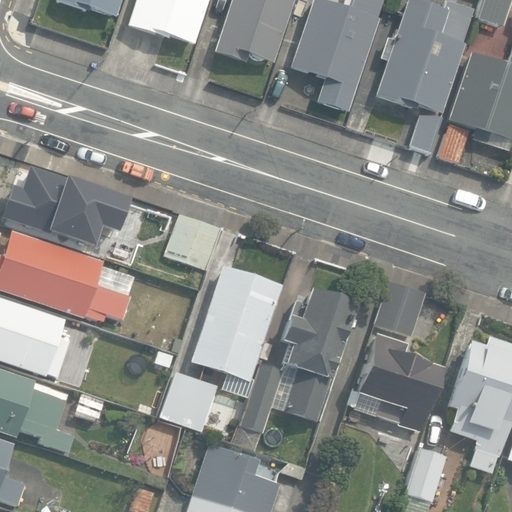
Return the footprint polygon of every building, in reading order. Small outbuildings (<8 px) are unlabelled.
[(78,8),(114,19),(120,0),(56,0),(55,3),(78,10),(78,8)] [(147,62),(184,74),(207,0),(133,0),(125,28),(155,38),(147,62)] [(247,57),(272,65),(293,0),(230,0),(213,54),(244,64),(247,57)] [(311,0),(289,69),(354,90),(378,20),(374,18),(380,0),(344,0),(342,7),(317,0),(311,0)] [(408,106),(440,116),(463,45),(460,44),(471,12),(444,3),(441,11),(407,0),(405,0),(373,98),(407,109),(408,106)] [(480,0),(474,20),(501,29),(510,0),(480,0)] [(435,158),(457,165),(469,129),(511,143),(511,48),(506,66),(469,53),(446,122),(448,122),(435,158)] [(309,100),(344,112),(350,92),(315,80),(309,100)] [(407,150),(427,157),(440,120),(431,117),(417,119),(407,150)] [(47,238),(93,253),(100,232),(113,237),(124,204),(111,199),(112,197),(47,177),(18,167),(0,222),(12,226),(11,227),(47,238)] [(162,258),(204,272),(219,230),(177,216),(162,258)] [(83,317),(102,323),(105,316),(121,322),(129,298),(93,287),(101,263),(47,246),(9,233),(0,257),(0,234),(0,233),(0,293),(82,321),(83,317)] [(249,385),(278,286),(218,268),(186,366),(214,374),(212,382),(218,384),(216,390),(235,396),(236,391),(242,393),(245,384),(249,385)] [(372,327),(409,339),(423,294),(387,283),(372,327)] [(281,413),(314,425),(315,423),(354,306),(307,291),(302,305),(294,302),(288,320),(285,319),(278,343),(289,347),(283,367),(289,369),(289,370),(295,372),(281,413)] [(45,375),(55,379),(67,342),(58,339),(64,322),(0,301),(0,363),(44,378),(45,375)] [(169,353),(173,337),(155,332),(151,348),(169,353)] [(419,434),(439,371),(412,363),(413,358),(402,355),(406,344),(373,334),(355,393),(349,391),(344,405),(352,408),(350,411),(375,419),(375,418),(397,425),(396,427),(419,434)] [(464,467),(488,475),(494,457),(496,458),(511,409),(511,358),(510,358),(511,351),(511,346),(484,337),(480,348),(465,343),(443,408),(452,411),(447,424),(449,425),(446,433),(473,441),(464,467)] [(168,370),(172,357),(156,352),(152,365),(168,370)] [(237,428),(260,436),(281,373),(257,365),(237,428)] [(37,444),(66,454),(72,438),(52,432),(65,396),(32,385),(32,383),(0,372),(0,434),(13,440),(17,431),(39,438),(37,444)] [(158,420),(199,434),(215,386),(174,372),(158,420)] [(73,417),(94,424),(99,407),(78,400),(73,417)] [(253,455),(259,437),(236,429),(230,447),(253,455)] [(0,502),(15,508),(22,487),(0,479),(0,477),(10,446),(0,442),(0,502)] [(184,511),(268,511),(277,486),(251,477),(256,461),(207,445),(184,511)] [(402,496),(429,504),(443,458),(417,450),(402,496)] [(277,475),(300,481),(304,469),(287,465),(277,475)] [(127,511),(146,511),(152,494),(135,489),(127,511)] [(175,511),(179,500),(161,494),(155,511),(175,511)]
